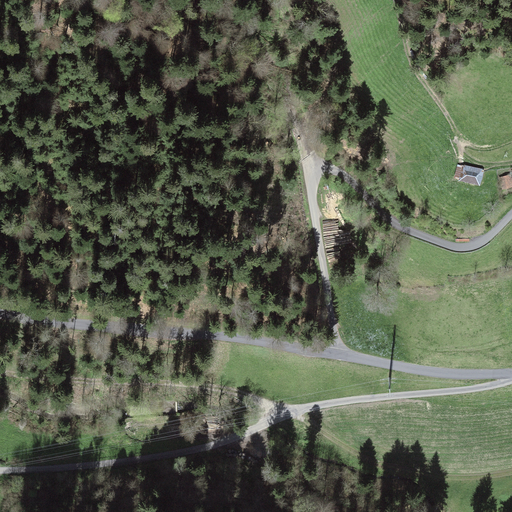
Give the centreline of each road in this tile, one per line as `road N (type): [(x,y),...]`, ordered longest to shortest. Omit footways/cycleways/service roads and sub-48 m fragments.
road 1 (track): [(0,470),(161,456),(299,410),(511,378)]
road 2 (unclassified): [(511,374),(424,370),(284,344),(0,314)]
road 3 (track): [(343,356),(310,188),(315,171),(342,173),(400,226),(448,243),(477,242),(511,212)]
road 4 (track): [(285,414),(180,382),(0,371)]
road 5 (track): [(428,88),(468,157),(511,163)]
